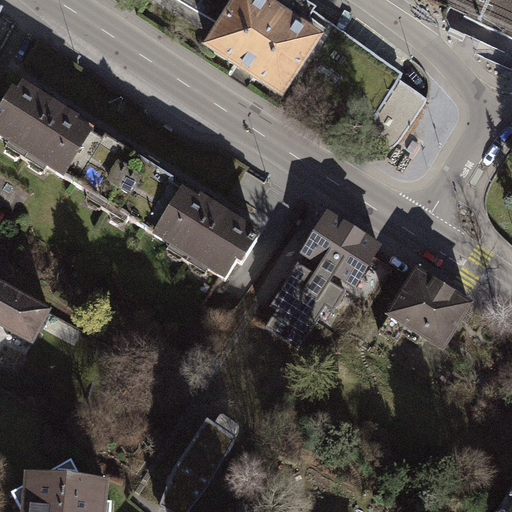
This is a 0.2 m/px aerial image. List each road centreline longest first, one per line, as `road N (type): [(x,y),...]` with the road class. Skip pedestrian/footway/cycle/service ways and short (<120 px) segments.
road 1 (primary): [(58,0),(419,233)]
road 2 (residential): [(371,0),(426,39),(493,113)]
road 3 (residential): [(493,113),(419,233)]
